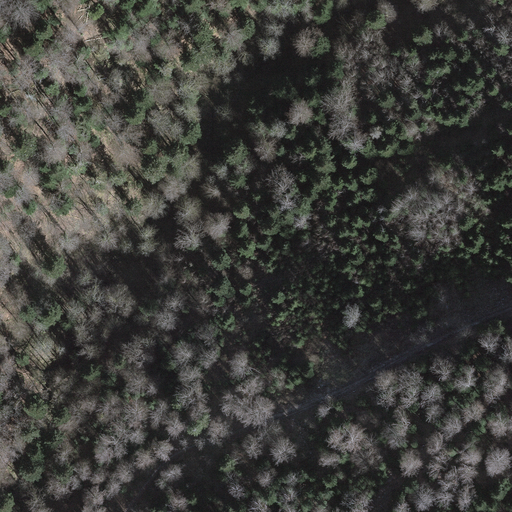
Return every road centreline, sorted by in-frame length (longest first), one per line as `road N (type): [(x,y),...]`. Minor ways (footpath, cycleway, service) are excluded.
road 1 (track): [(126,511),(174,453),(334,392),(511,306)]
road 2 (track): [(0,191),(27,147),(73,0)]
road 3 (track): [(371,511),(511,381)]
